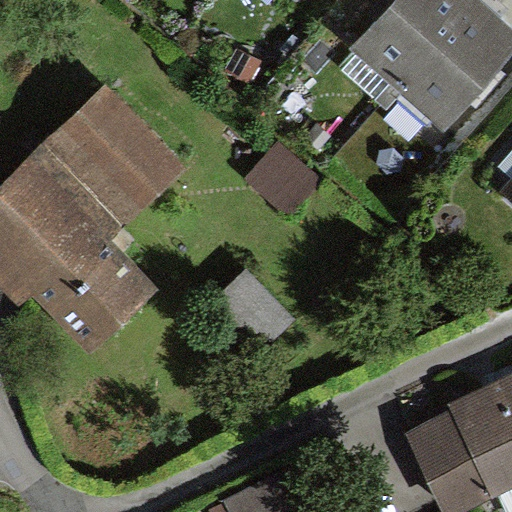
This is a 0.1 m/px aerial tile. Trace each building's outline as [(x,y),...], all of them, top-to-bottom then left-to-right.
[(392,0),(349,50),(444,130),(511,50),(511,30),(494,14),(478,0),(392,0)] [(262,59),(238,47),(226,73),(249,84),(262,59)] [(108,82),(0,184),(0,289),(15,306),(33,289),(56,314),(92,352),(158,290),(112,243),(191,168),(108,82)] [(244,177),(284,213),(316,177),(276,142),(244,177)] [(263,352),(295,324),(247,271),(216,299),(263,352)] [(450,403),(410,425),(450,510),(511,480),(511,366),(450,396),(450,403)] [(302,460),(225,497),(231,511),(304,511),(323,503),(302,460)]
